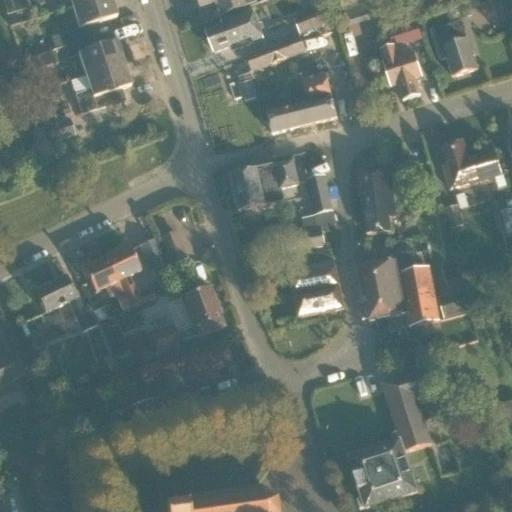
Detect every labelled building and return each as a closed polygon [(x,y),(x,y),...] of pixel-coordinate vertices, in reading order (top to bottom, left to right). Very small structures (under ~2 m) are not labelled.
[(1,0),(7,16),(18,12),(14,0),(1,0)] [(30,8),(27,0),(14,0),(18,12),(30,8)] [(41,0),(27,0),(30,8),(43,5),(41,0)] [(57,50),(65,47),(93,38),(89,27),(117,18),(110,0),(97,0),(72,8),(79,29),(53,38),(57,50)] [(198,0),(201,8),(218,2),(223,16),(258,3),(256,0),(198,0)] [(341,0),(344,9),(365,3),(371,1),(370,0),(341,0)] [(511,0),(501,0),(505,10),(511,7),(511,0)] [(328,24),(323,10),(295,21),(301,36),(328,24)] [(236,46),(238,51),(253,45),(264,41),(253,11),(221,22),(223,26),(207,33),(215,54),(236,46)] [(468,40),(466,41),(461,24),(432,33),(441,62),(448,60),(454,79),(478,71),(468,40)] [(409,46),(404,29),(389,34),(392,43),(396,41),(398,50),(409,46)] [(110,45),(106,34),(93,38),(65,47),(69,59),(79,56),(86,78),(123,66),(116,43),(110,45)] [(288,61),(283,46),(247,58),(251,70),(271,63),(272,67),(288,61)] [(415,54),(399,60),(395,47),(381,51),(385,64),(384,64),(391,88),(398,86),(404,102),(421,97),(416,80),(423,78),(415,54)] [(81,117),(125,103),(121,91),(131,88),(123,66),(86,78),(90,92),(75,97),(81,117)] [(383,74),(375,72),(374,84),(382,85),(383,74)] [(338,120),(327,75),(304,80),(308,96),(265,107),(273,136),(338,120)] [(74,137),(69,120),(46,128),(51,144),(74,137)] [(496,153),(468,161),(463,143),(441,150),(448,172),(446,174),(451,192),(503,177),(496,153)] [(231,176),(240,212),(284,201),(281,190),(299,186),(294,163),(276,167),(276,166),(231,176)] [(396,219),(391,168),(357,172),(360,198),(362,198),(364,213),(366,213),(368,236),(391,234),(390,219),(396,219)] [(307,181),(315,217),(334,213),(326,177),(307,181)] [(446,211),(451,231),(464,227),(459,207),(446,211)] [(315,217),(303,220),(305,234),(319,231),(318,231),(315,217)] [(326,246),(322,230),(318,231),(319,231),(305,234),(281,239),(285,254),(326,246)] [(160,239),(170,266),(187,259),(177,232),(160,239)] [(155,241),(139,248),(151,274),(167,266),(155,241)] [(106,259),(118,284),(123,294),(129,306),(130,310),(142,304),(130,278),(140,273),(129,248),(106,259)] [(418,271),(415,254),(401,256),(402,261),(360,269),(370,323),(407,315),(410,329),(425,326),(427,334),(441,331),(440,323),(430,269),(418,271)] [(95,295),(118,284),(106,259),(83,270),(95,295)] [(339,287),(334,262),(289,270),(295,296),(294,296),(299,320),(345,311),(340,287),(339,287)] [(90,311),(84,314),(77,298),(76,299),(66,278),(34,294),(45,315),(68,304),(83,334),(98,327),(90,311)] [(224,328),(209,289),(181,299),(192,329),(175,335),(172,327),(146,337),(154,359),(180,349),(178,344),(195,338),(196,339),(224,328)] [(439,299),(445,320),(469,314),(463,293),(439,299)] [(129,306),(123,294),(116,298),(121,310),(129,306)] [(26,330),(35,346),(43,342),(34,325),(26,330)] [(104,332),(106,339),(120,334),(118,327),(104,332)] [(189,369),(195,386),(212,379),(211,375),(215,374),(215,371),(232,365),(224,343),(182,358),(181,355),(138,371),(144,385),(189,369)] [(397,354),(400,366),(411,362),(408,351),(397,354)] [(0,387),(25,376),(13,353),(0,359),(0,387)] [(402,445),(429,436),(425,424),(435,420),(429,400),(437,397),(429,371),(383,386),(398,433),(392,435),(395,445),(401,443),(402,445)] [(32,385),(21,390),(29,407),(40,401),(32,385)] [(192,404),(187,389),(157,399),(162,414),(192,404)] [(131,407),(137,425),(158,418),(152,400),(131,407)] [(502,427),(511,423),(511,402),(496,407),(502,427)] [(395,445),(349,459),(366,511),(419,494),(406,455),(432,446),(429,436),(402,445),(401,443),(395,445)] [(274,500),(260,493),(166,507),(166,511),(276,511),(275,502),(274,500)]
